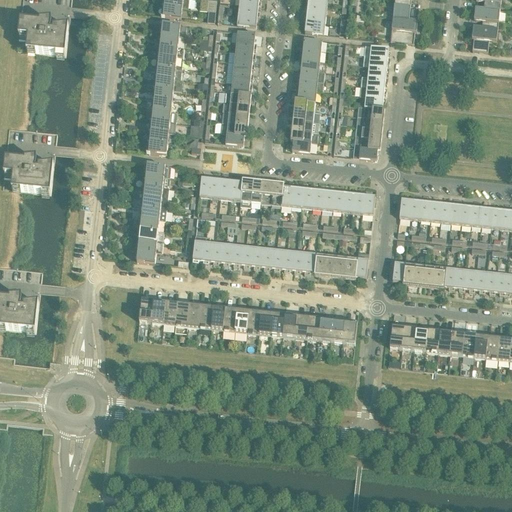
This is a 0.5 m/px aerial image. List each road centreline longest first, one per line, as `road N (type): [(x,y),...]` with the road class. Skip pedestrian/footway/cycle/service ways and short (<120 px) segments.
road 1 (residential): [(377,307),(91,278)]
road 2 (residential): [(391,176),(267,160),(283,0)]
road 3 (residential): [(91,278),(119,0)]
road 4 (tertiary): [(364,434),(97,407)]
road 5 (residential): [(391,176),(403,68),(446,69)]
road 6 (tertiary): [(511,451),(364,434)]
road 7 (residential): [(511,322),(377,307)]
road 8 (residential): [(377,307),(391,176)]
road 9 (residential): [(364,434),(377,307)]
road 10 (residential): [(511,190),(391,176)]
